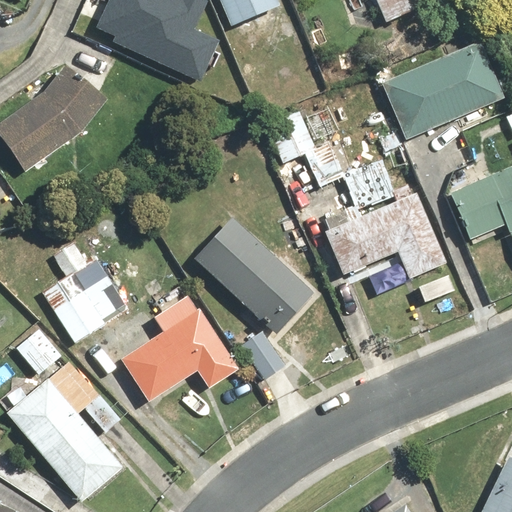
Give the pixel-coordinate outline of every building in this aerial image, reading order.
[(113,33),(110,39),(197,77),(214,37),(193,28),(205,0),(103,0),(93,24),(113,33)] [(270,0),(212,0),(225,28),(274,7),(270,0)] [(418,0),(370,0),(382,26),(422,8),(418,0)] [(375,87),(399,142),(498,100),(474,45),(375,87)] [(40,92),(0,119),(0,146),(20,175),(77,135),(103,97),(58,66),(40,92)] [(511,165),(442,194),(463,243),(500,228),(511,256),(511,165)] [(410,195),(317,233),(336,278),(391,256),(402,282),(439,266),(410,195)] [(226,219),(187,261),(271,339),(310,297),(226,219)] [(61,277),(38,292),(72,345),(126,310),(91,257),(82,263),(70,244),(49,257),(61,277)] [(194,313),(115,362),(141,404),(189,374),(200,392),(231,372),(194,313)] [(39,328),(13,352),(34,376),(60,352),(39,328)] [(257,333),(235,347),(258,384),(280,371),(257,333)] [(65,362),(0,415),(74,506),(117,470),(72,416),(94,398),(65,362)] [(511,511),(511,465),(496,458),(471,511),(511,511)]
